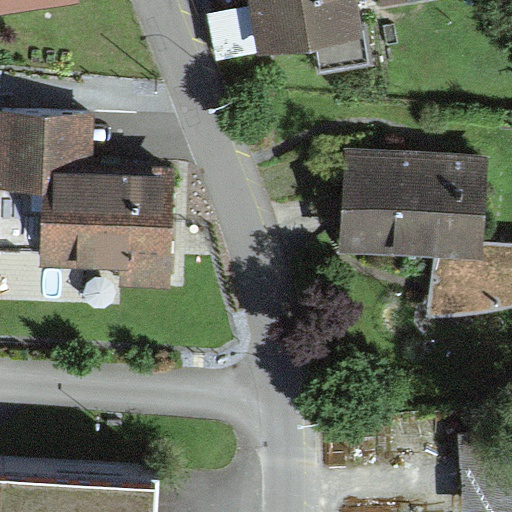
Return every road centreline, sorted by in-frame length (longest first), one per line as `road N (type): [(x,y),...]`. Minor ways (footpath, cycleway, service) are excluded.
road 1 (residential): [(275,397),(265,290),(154,0)]
road 2 (residential): [(0,378),(275,397)]
